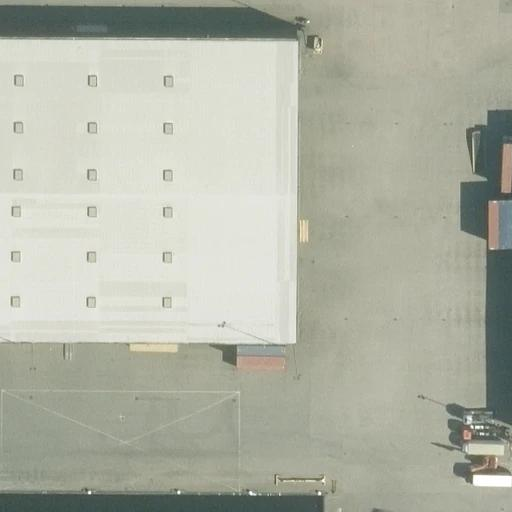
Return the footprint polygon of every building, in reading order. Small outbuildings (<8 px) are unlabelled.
[(296,79),(296,26),(92,25),(0,23),(0,329),(89,330),(294,331),(295,267),(296,79)] [(472,138),(511,139),(511,109),(472,109),(472,138)] [(511,295),(511,249),(488,250),(488,295),(511,295)] [(468,353),(511,352),(511,304),(468,305),(468,353)] [(511,368),(488,368),(486,415),(511,416),(511,368)]
